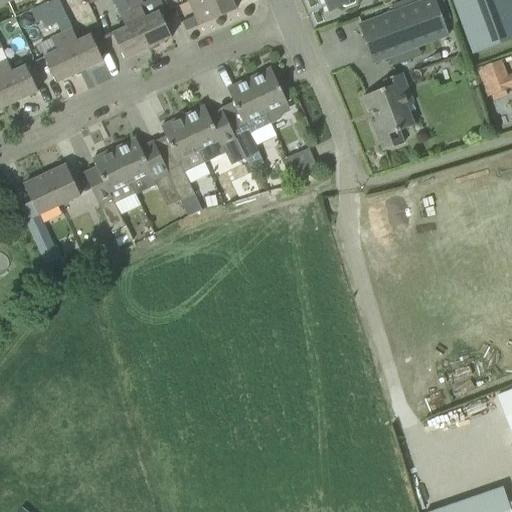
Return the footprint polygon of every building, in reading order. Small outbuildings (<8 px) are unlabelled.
[(113,35),(125,61),(148,49),(124,0),(112,0),(126,28),(113,35)] [(124,0),(148,49),(172,38),(159,13),(164,11),(158,0),(154,0),(141,7),(137,0),(124,0)] [(195,17),(182,23),(186,32),(236,11),(231,0),(192,0),(189,2),(191,8),(195,17)] [(325,0),(330,11),(342,6),(346,8),(355,4),(357,0),(325,0)] [(436,0),(427,0),(360,26),(374,63),(388,58),(418,46),(449,34),(436,0)] [(511,0),(452,0),(473,55),(511,40),(511,0)] [(41,22),(45,30),(57,24),(53,16),(50,9),(48,4),(30,12),(36,24),(41,22)] [(63,11),(53,16),(57,24),(62,34),(80,73),(103,62),(91,36),(77,42),(63,11)] [(44,58),(46,62),(56,84),(80,73),(62,34),(52,39),(58,51),(44,58)] [(0,63),(0,73),(15,104),(38,93),(25,66),(12,73),(6,60),(0,63)] [(491,64),(480,68),(490,97),(511,89),(511,74),(497,80),(491,64)] [(271,70),(249,80),(270,125),(279,121),(281,117),(276,108),(287,102),(280,88),(276,81),(273,74),(271,70)] [(0,110),(15,104),(0,73),(0,110)] [(372,125),(382,152),(404,144),(399,132),(414,126),(403,97),(410,95),(402,74),(383,81),(386,89),(363,97),(368,111),(372,109),(377,123),(372,125)] [(249,80),(227,89),(230,95),(233,103),(241,118),(228,124),(244,161),(246,160),(259,154),(256,147),(253,141),(250,134),(270,125),(249,80)] [(226,154),(231,167),(244,161),(228,124),(223,115),(211,121),(204,107),(183,117),(205,164),(226,154)] [(155,147),(181,201),(190,196),(194,195),(184,174),(205,164),(183,117),(161,127),(168,141),(155,147)] [(157,186),(167,207),(181,201),(155,147),(142,153),(136,139),(115,149),(131,183),(130,184),(135,195),(135,196),(157,186)] [(313,139),(305,143),(308,150),(309,149),(316,146),(313,139)] [(99,174),(87,179),(92,192),(113,234),(119,231),(125,228),(114,205),(135,195),(130,184),(131,183),(115,149),(93,160),(96,168),(99,174)] [(287,159),(296,179),(318,170),(309,149),(308,150),(287,159)] [(66,166),(45,175),(59,206),(81,197),(66,166)] [(45,175),(24,185),(38,216),(59,206),(45,175)] [(190,196),(181,201),(189,216),(201,210),(199,205),(192,201),(190,196)] [(28,228),(45,265),(59,259),(41,221),(28,228)] [(120,253),(114,240),(103,245),(109,258),(120,253)] [(434,511),(511,511),(503,489),(434,511)]
